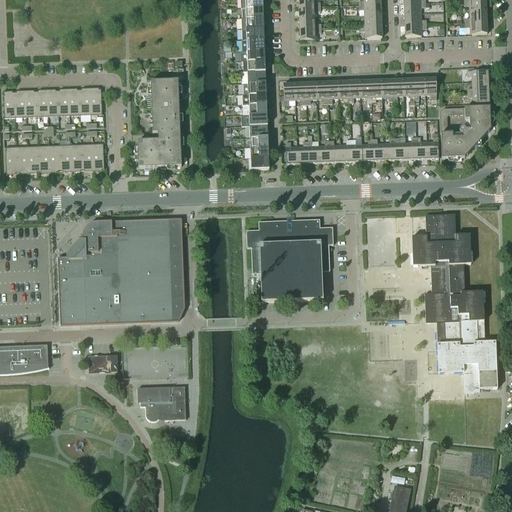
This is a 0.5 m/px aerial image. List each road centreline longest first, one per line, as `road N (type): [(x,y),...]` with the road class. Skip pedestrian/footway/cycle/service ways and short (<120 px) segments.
road 1 (residential): [(349,191),(353,306),(344,317),(194,326)]
road 2 (residential): [(2,75),(17,82),(114,81),(119,201)]
road 3 (residential): [(0,339),(194,326)]
road 4 (residential): [(392,60),(296,63),(286,55),(282,0)]
road 5 (residential): [(194,326),(191,199)]
road 6 (residential): [(511,55),(392,60)]
